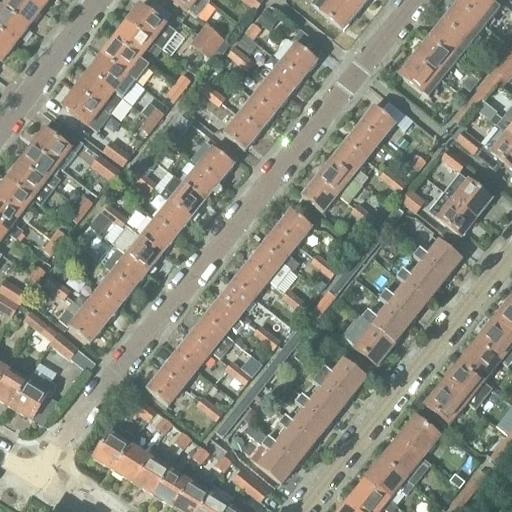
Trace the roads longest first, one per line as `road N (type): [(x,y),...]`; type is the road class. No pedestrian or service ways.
road 1 (residential): [(34,476),(415,0)]
road 2 (residential): [(511,250),(308,511)]
road 3 (residential): [(0,132),(101,0)]
